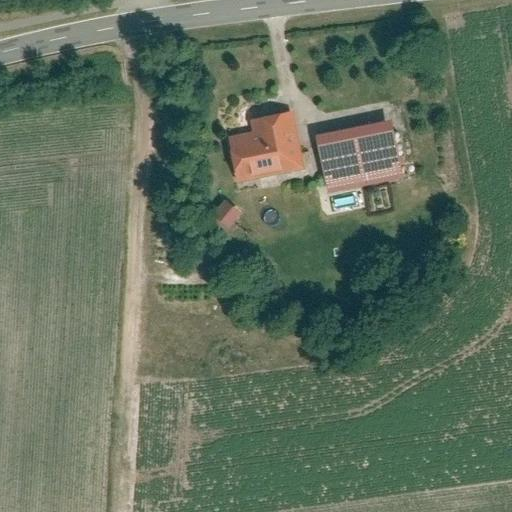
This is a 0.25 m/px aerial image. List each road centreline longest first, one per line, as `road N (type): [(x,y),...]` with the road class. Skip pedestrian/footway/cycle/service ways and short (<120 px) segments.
road 1 (track): [(139,26),(144,97),(119,511)]
road 2 (tertiary): [(353,0),(160,22),(0,54)]
